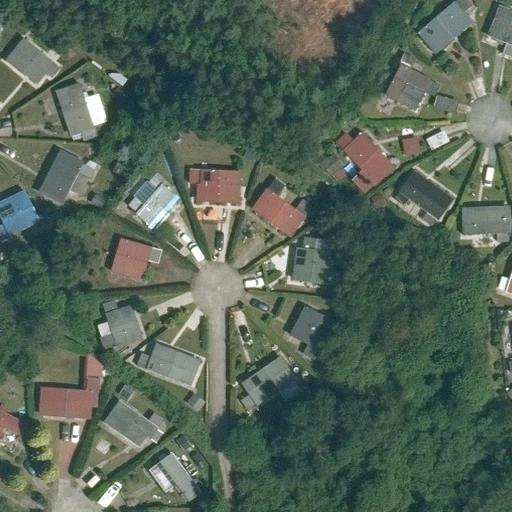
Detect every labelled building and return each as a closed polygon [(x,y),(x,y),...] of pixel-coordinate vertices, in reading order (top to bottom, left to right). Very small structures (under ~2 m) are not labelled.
[(474,24),(454,1),(419,32),(439,55),(474,24)] [(511,11),(500,7),(488,37),(505,44),(500,57),(511,61),(511,11)] [(20,37),(3,60),(33,82),(50,59),(20,37)] [(404,59),(385,92),(414,108),(433,76),(404,59)] [(82,81),(53,89),(66,135),(95,127),(82,81)] [(456,113),(459,102),(440,95),(436,106),(456,113)] [(446,131),(429,139),(433,149),(451,141),(446,131)] [(397,165),(361,132),(339,156),(374,189),(397,165)] [(90,168),(56,151),(37,189),(70,206),(90,168)] [(236,168),(191,169),(191,200),(236,199),(236,168)] [(459,198),(421,169),(397,199),(435,229),(459,198)] [(155,177),(124,203),(148,233),(179,207),(155,177)] [(307,214),(266,187),(249,212),(290,239),(307,214)] [(0,242),(37,224),(19,188),(0,197),(0,217),(4,225),(0,226),(0,242)] [(511,204),(463,206),(464,236),(511,233),(511,204)] [(152,248),(114,239),(106,273),(143,282),(152,248)] [(331,252),(292,247),(289,282),(327,286),(331,252)] [(315,359),(337,323),(297,299),(275,335),(315,359)] [(129,304),(102,314),(109,333),(97,338),(102,352),(141,338),(129,304)] [(511,374),(511,330),(498,332),(503,375),(511,374)] [(190,359),(153,346),(142,376),(179,389),(190,359)] [(300,385),(281,353),(238,379),(257,410),(300,385)] [(87,390),(40,388),(39,411),(86,414),(87,390)] [(155,427),(113,402),(98,426),(140,452),(155,427)] [(28,425),(0,407),(0,440),(7,429),(20,437),(28,425)] [(205,492),(173,447),(158,458),(190,502),(205,492)]
